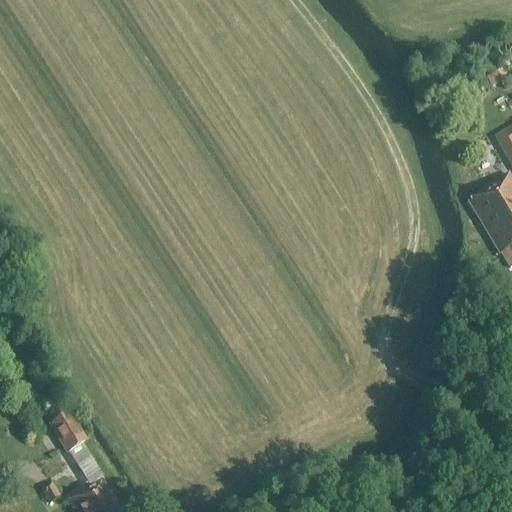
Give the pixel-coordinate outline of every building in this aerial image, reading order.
[(503,153),(511,168),(511,137),(510,134),(497,141),(504,152),(503,153)] [(482,168),(493,165),(488,146),(477,150),(482,168)] [(511,182),(510,179),(480,196),(483,200),(471,207),(501,257),(503,255),(511,270),(511,269),(511,182)] [(50,429),(67,456),(86,444),(70,418),(62,423),(58,416),(49,421),(53,427),(50,429)] [(86,474),(100,470),(97,460),(95,460),(91,449),(79,453),(86,474)] [(60,499),(52,484),(40,491),(49,505),(60,499)] [(120,511),(103,485),(72,505),(76,511),(120,511)]
